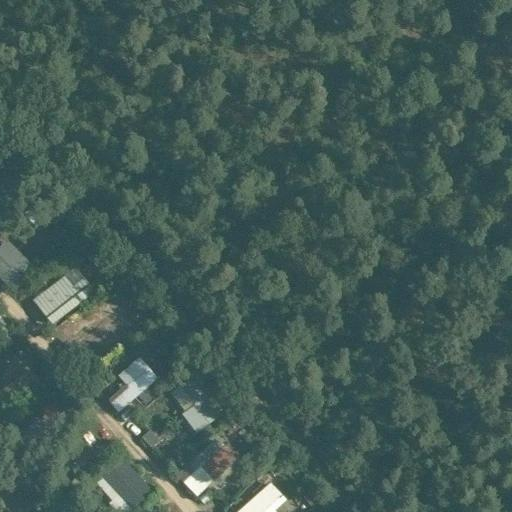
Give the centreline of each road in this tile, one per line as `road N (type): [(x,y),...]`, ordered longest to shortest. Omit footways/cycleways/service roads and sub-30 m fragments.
road 1 (track): [(357,502),(0,109)]
road 2 (track): [(511,403),(357,502)]
